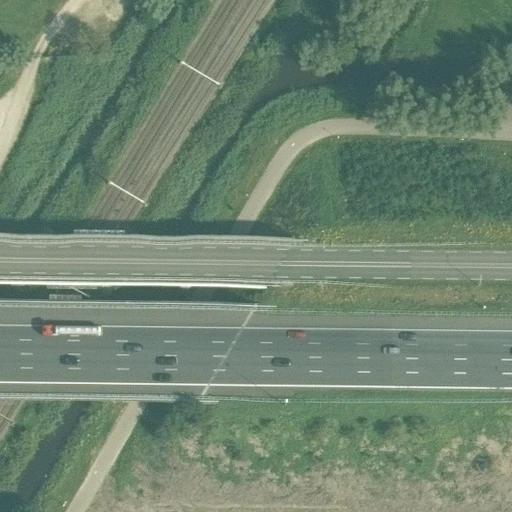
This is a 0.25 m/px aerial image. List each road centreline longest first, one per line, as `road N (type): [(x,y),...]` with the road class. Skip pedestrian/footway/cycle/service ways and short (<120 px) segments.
road 1 (unclassified): [(70,511),(280,161),(302,140),(330,128),(511,133)]
road 2 (secondary): [(511,268),(0,260)]
road 3 (motorway): [(511,360),(0,354)]
